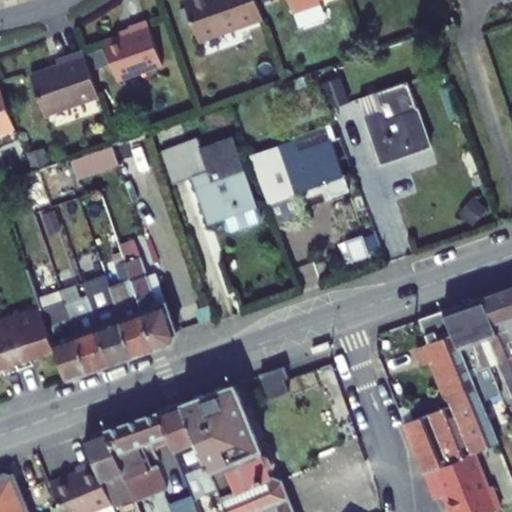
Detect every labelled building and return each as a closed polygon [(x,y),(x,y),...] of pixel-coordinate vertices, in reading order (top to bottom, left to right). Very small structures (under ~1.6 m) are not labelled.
[(185,0),(199,41),(264,19),(256,0),(185,0)] [(288,0),(293,13),(322,2),(320,0),(288,0)] [(131,32),(104,41),(118,81),(163,65),(148,21),(130,27),(131,32)] [(100,97),(84,52),(58,61),(59,66),(32,76),(46,116),(100,97)] [(324,84),(332,108),(349,102),(341,78),(324,84)] [(382,110),(367,115),(384,162),(432,145),(409,80),(376,92),(382,110)] [(0,133),(15,128),(0,84),(0,133)] [(361,98),(367,115),(382,110),(376,92),(361,98)] [(301,151),(297,140),(281,146),(297,193),(346,176),(320,104),(293,113),(302,140),(309,137),(313,147),(306,150),(301,151)] [(293,113),(288,115),(297,140),(301,151),(306,150),(313,147),(309,137),(302,140),(293,113)] [(202,147),(199,137),(163,150),(175,183),(194,177),(211,223),(260,206),(235,135),(202,147)] [(114,146),(73,161),(79,180),(121,165),(114,146)] [(44,215),(51,234),(63,229),(56,210),(44,215)] [(349,244),(355,259),(370,254),(365,238),(349,244)] [(125,256),(158,348),(174,342),(179,333),(159,276),(150,279),(136,239),(121,245),(125,256)] [(112,289),(136,356),(158,348),(125,256),(115,259),(122,279),(126,281),(127,284),(112,289)] [(108,278),(86,286),(89,295),(113,364),(136,356),(112,289),(108,278)] [(63,291),(68,303),(83,297),(79,285),(63,291)] [(511,287),(483,297),(498,335),(509,359),(511,358),(511,287)] [(43,307),(44,311),(68,303),(63,291),(40,299),(43,307)] [(113,364),(89,295),(83,297),(68,303),(92,371),(113,364)] [(483,297),(464,304),(479,342),(490,367),(500,363),(511,392),(511,366),(509,359),(498,335),(483,297)] [(58,349),(69,379),(92,371),(68,303),(44,311),(50,328),(55,340),(58,349)] [(479,342),(464,304),(444,311),(453,333),(460,349),(460,348),(482,402),(501,395),(490,367),(479,342)] [(4,320),(21,369),(35,365),(33,358),(58,349),(55,340),(50,328),(44,311),(43,307),(4,320)] [(444,311),(420,319),(429,343),(453,333),(444,311)] [(0,321),(0,369),(5,368),(7,374),(21,369),(4,320),(0,321)] [(460,349),(453,333),(429,343),(417,347),(424,365),(432,362),(449,405),(404,423),(425,472),(474,452),(499,442),(482,402),(460,348),(460,349)] [(263,375),(271,399),(290,392),(285,379),(289,377),(285,367),(263,375)] [(236,384),(183,402),(221,496),(272,476),(270,471),(271,470),(274,464),(270,455),(264,452),(263,452),(236,384)] [(227,511),(221,496),(183,402),(159,411),(169,434),(196,500),(208,495),(214,493),(216,499),(210,502),(214,511),(227,511)] [(134,497),(136,501),(167,489),(157,465),(152,467),(146,452),(158,447),(155,440),(169,434),(159,411),(107,429),(134,497)] [(95,460),(113,506),(134,497),(107,429),(85,437),(95,460)] [(447,510),(447,511),(491,511),(501,508),(492,486),(488,487),(474,452),(425,472),(435,499),(445,495),(451,508),(447,510)] [(78,472),(51,483),(61,506),(63,511),(115,511),(113,506),(95,460),(77,468),(78,472)] [(0,511),(63,511),(61,506),(53,509),(53,511),(29,511),(14,475),(11,476),(6,474),(0,476),(0,511)] [(227,511),(294,511),(282,480),(272,476),(221,496),(227,511)] [(208,495),(210,502),(216,499),(214,493),(208,495)]
